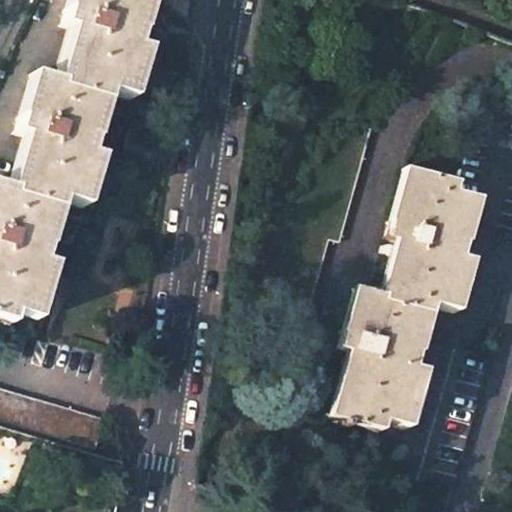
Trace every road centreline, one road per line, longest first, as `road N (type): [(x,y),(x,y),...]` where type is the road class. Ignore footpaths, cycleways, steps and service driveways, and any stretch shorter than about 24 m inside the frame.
road 1 (unclassified): [(151,511),(227,0)]
road 2 (unknown): [(0,357),(166,415)]
